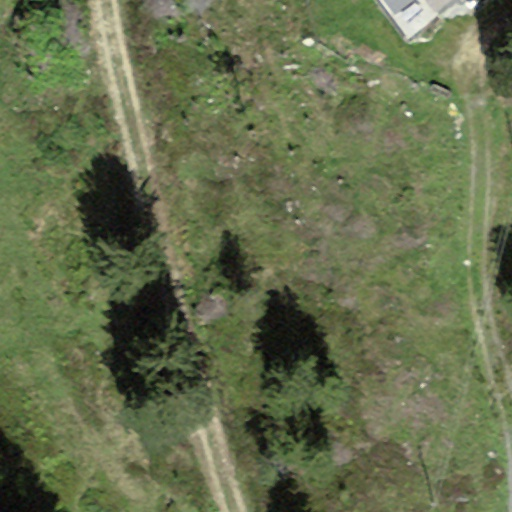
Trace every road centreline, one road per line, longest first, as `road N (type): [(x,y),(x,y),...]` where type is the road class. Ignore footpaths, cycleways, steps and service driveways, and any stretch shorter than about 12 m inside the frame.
road 1 (track): [(235,511),(166,328),(159,223),(116,80),(105,0)]
road 2 (track): [(470,71),(489,340),(511,419)]
